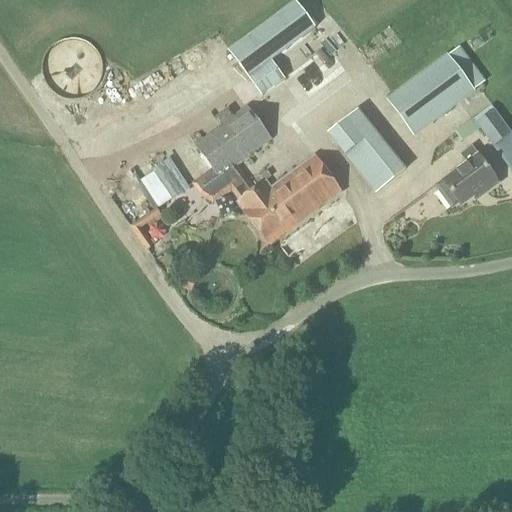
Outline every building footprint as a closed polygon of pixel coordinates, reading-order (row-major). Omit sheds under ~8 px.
[(228,50),(261,96),(283,81),(270,63),(274,60),(316,30),(295,1),(228,50)] [(457,24),(473,14),(465,2),(449,13),(457,24)] [(37,84),(88,86),(90,44),(39,42),(37,84)] [(387,100),(386,101),(414,138),(475,92),(474,91),(487,82),(460,47),(448,56),(414,81),(413,81),(410,83),(387,100)] [(247,107),(195,146),(213,171),(220,180),(237,167),(272,141),(247,107)] [(347,120),(327,135),(346,158),(377,195),(407,171),(376,134),(358,111),(346,119),(347,120)] [(495,112),(477,125),(480,129),(493,148),(511,134),(495,112)] [(181,137),(156,153),(168,172),(193,157),(181,137)] [(444,182),(437,187),(453,208),(459,204),(462,207),(484,190),(487,193),(499,184),(478,157),(472,148),(463,155),(469,164),(444,182)] [(213,171),(192,186),(201,197),(214,204),(230,192),(239,204),(246,214),(270,246),(341,194),(314,159),(270,190),(265,194),(262,190),(261,188),(256,192),(237,167),(220,180),(213,171)] [(124,216),(134,211),(123,190),(114,195),(124,216)]
